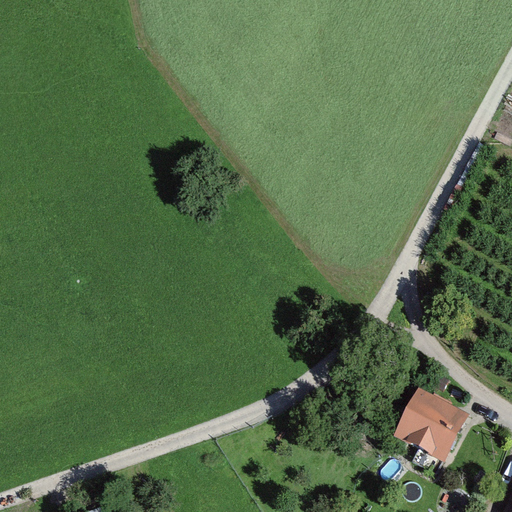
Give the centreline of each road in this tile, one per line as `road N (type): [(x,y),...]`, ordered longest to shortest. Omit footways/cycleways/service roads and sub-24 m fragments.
road 1 (unclassified): [(0,508),(278,406),(324,379),(401,276),(511,65)]
road 2 (track): [(511,415),(438,361),(401,276)]
